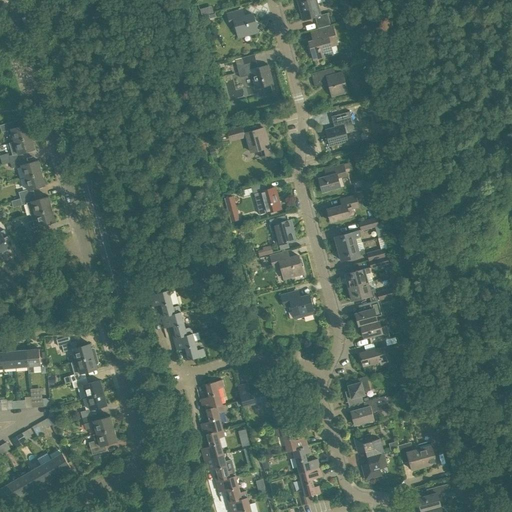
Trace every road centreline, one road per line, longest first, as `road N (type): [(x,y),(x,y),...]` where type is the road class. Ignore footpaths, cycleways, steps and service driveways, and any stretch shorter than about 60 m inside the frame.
road 1 (secondary): [(178,511),(34,0)]
road 2 (residential): [(326,367),(334,315),(296,175),(298,106),(270,0)]
road 3 (residential): [(55,511),(141,458),(83,239)]
road 4 (residential): [(83,239),(20,21)]
road 5 (residential): [(201,444),(184,373),(250,357),(326,367)]
road 6 (residential): [(352,494),(323,408),(326,367)]
